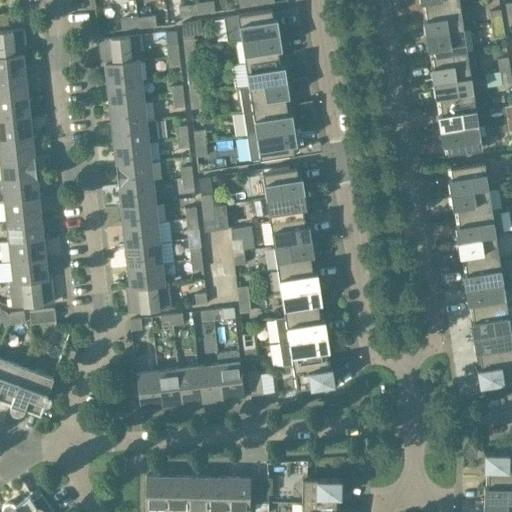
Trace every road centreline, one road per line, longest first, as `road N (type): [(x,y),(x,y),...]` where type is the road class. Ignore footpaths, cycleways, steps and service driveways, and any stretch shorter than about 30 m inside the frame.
road 1 (residential): [(66,448),(69,418),(102,333),(87,180),(64,161),(56,0)]
road 2 (residential): [(313,0),(363,323),(371,342),(403,354)]
road 3 (residential): [(403,354),(426,337),(429,316),(380,0)]
road 4 (residential): [(131,444),(409,419)]
